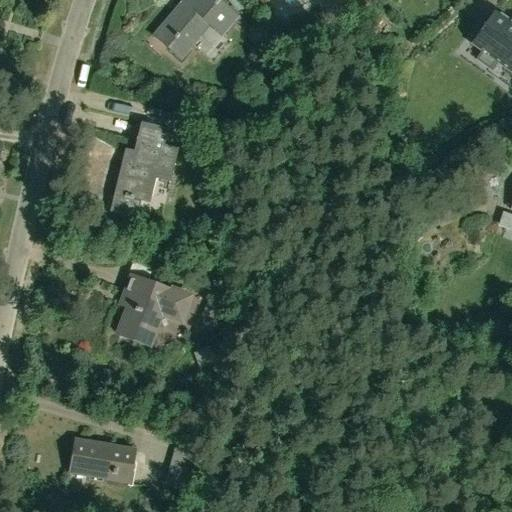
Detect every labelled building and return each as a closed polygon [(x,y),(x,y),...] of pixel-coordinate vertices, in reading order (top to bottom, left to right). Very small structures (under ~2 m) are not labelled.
[(213,48),(238,19),(216,0),(188,0),(156,37),(181,59),(200,37),(213,48)] [(511,25),(493,12),(471,43),(482,51),(475,60),(491,73),(499,63),(511,72),(511,25)] [(170,183),(178,149),(165,146),(169,131),(141,124),(132,163),(125,161),(117,196),(133,200),(134,198),(149,201),(155,179),(170,183)] [(168,296),(131,282),(121,307),(128,310),(118,337),(148,348),(159,319),(181,327),(192,296),(172,288),(168,296)] [(129,485),(135,451),(75,440),(68,473),(129,485)]
